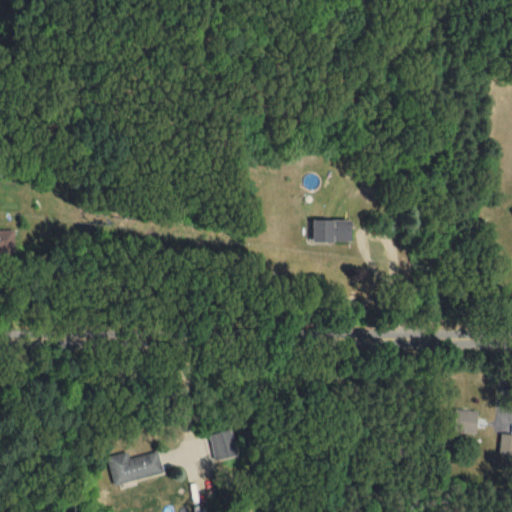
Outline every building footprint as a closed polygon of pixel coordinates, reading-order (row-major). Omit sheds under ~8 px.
[(311,240),(350,241),(350,218),(311,217),(311,240)] [(0,250),(13,250),(13,228),(0,228),(0,250)] [(476,410),(453,406),(450,428),(473,431),(476,410)] [(207,432),(214,459),(237,453),(230,426),(207,432)] [(511,432),(498,431),(497,453),(511,454),(511,432)] [(105,455),(113,484),(162,470),(156,449),(128,457),(126,449),(105,455)]
